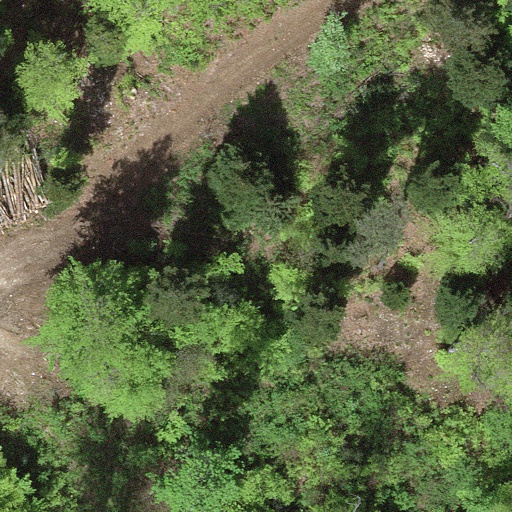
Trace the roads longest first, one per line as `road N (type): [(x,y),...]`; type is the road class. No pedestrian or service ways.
road 1 (track): [(0,264),(111,180),(309,0)]
road 2 (track): [(0,382),(49,416),(97,511)]
